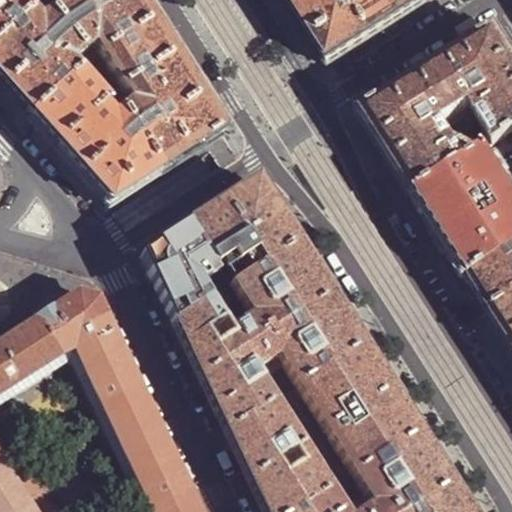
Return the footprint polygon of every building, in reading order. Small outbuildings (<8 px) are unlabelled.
[(0,0),(0,43),(28,17),(12,0),(0,0)] [(40,7),(34,0),(12,0),(28,17),(40,7)] [(46,16),(58,9),(52,0),(50,0),(40,7),(46,16)] [(136,0),(52,0),(58,9),(46,16),(80,61),(91,52),(98,61),(153,26),(136,0)] [(364,45),(403,20),(390,0),(283,0),(299,23),(328,68),(364,45)] [(390,0),(403,20),(434,0),(390,0)] [(28,17),(36,26),(46,16),(40,7),(28,17)] [(0,89),(16,108),(28,120),(75,77),(68,69),(80,61),(46,16),(36,26),(28,17),(0,43),(0,89)] [(119,94),(174,60),(163,42),(153,26),(98,61),(119,94)] [(386,160),(413,202),(466,169),(442,130),(471,113),(474,119),(495,150),(511,139),(511,59),(495,32),(481,41),(451,60),(423,78),(394,96),(370,112),(359,118),(386,160)] [(86,70),(98,61),(91,52),(80,61),(86,70)] [(206,145),(222,135),(202,103),(174,60),(119,94),(128,108),(118,116),(129,134),(145,125),(150,132),(134,142),(156,177),(165,172),(206,145)] [(75,77),(86,70),(80,61),(68,69),(75,77)] [(109,102),(119,94),(98,61),(86,70),(109,102)] [(86,70),(75,77),(102,107),(109,102),(86,70)] [(28,120),(55,150),(99,111),(102,107),(75,77),(28,120)] [(119,94),(109,102),(118,116),(128,108),(119,94)] [(102,107),(99,111),(109,122),(118,116),(109,102),(102,107)] [(134,191),(156,177),(134,142),(129,134),(118,116),(109,122),(99,111),(55,150),(107,209),(134,191)] [(473,139),(464,125),(474,119),(471,113),(442,130),(466,169),(484,157),(480,150),(485,147),(478,136),(473,139)] [(145,125),(129,134),(134,142),(150,132),(145,125)] [(484,157),(511,199),(511,139),(495,150),(484,157)] [(466,169),(413,202),(424,220),(456,270),(467,286),(511,257),(511,199),(484,157),(466,169)] [(225,204),(186,229),(227,293),(295,249),(276,219),(254,185),(225,204)] [(139,258),(172,327),(220,297),(227,293),(186,229),(156,248),(139,258)] [(304,262),(295,249),(227,293),(220,297),(238,326),(252,347),(328,300),(317,283),(304,262)] [(479,304),(489,320),(511,304),(511,257),(467,286),(479,304)] [(186,354),(198,381),(252,347),(238,326),(220,297),(172,327),(186,354)] [(194,511),(156,431),(128,373),(94,304),(76,299),(18,336),(0,347),(0,415),(1,415),(0,412),(0,394),(72,349),(149,509),(142,511),(194,511)] [(335,311),(328,300),(252,347),(266,369),(284,398),(294,391),(359,350),(350,335),(335,311)] [(503,343),(511,356),(511,304),(489,320),(503,343)] [(198,381),(224,435),(273,404),(284,398),(266,369),(252,347),(198,381)] [(142,511),(149,509),(72,349),(0,394),(0,406),(64,365),(69,367),(139,511),(142,511)] [(370,365),(359,350),(294,391),(284,398),(311,441),(340,486),(351,479),(415,437),(409,427),(390,398),(370,365)] [(224,435),(247,482),(301,448),(311,441),(284,398),(273,404),(224,435)] [(423,449),(415,437),(351,479),(340,486),(356,511),(409,511),(448,487),(436,470),(423,449)] [(256,500),(261,511),(298,511),(329,493),(340,486),(311,441),(301,448),(247,482),(256,500)] [(55,511),(25,465),(16,472),(0,447),(0,470),(26,510),(27,511),(55,511)] [(0,511),(27,511),(26,510),(0,470),(0,511)] [(298,511),(356,511),(340,486),(329,493),(298,511)] [(463,511),(456,500),(448,487),(409,511),(463,511)]
